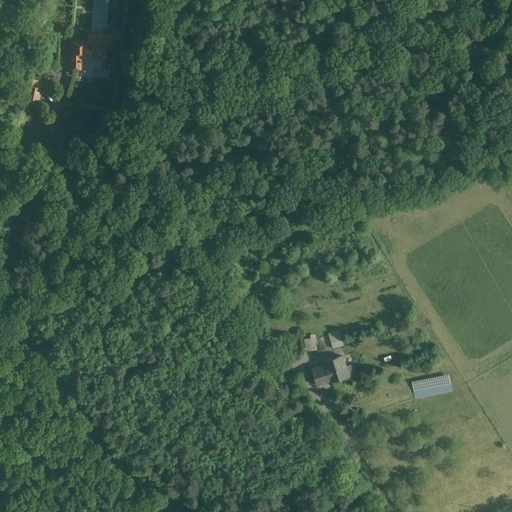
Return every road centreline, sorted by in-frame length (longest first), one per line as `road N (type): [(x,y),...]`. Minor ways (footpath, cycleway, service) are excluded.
road 1 (unclassified): [(0,318),(18,315),(115,450),(154,481),(228,511)]
road 2 (unknown): [(146,266),(179,0)]
